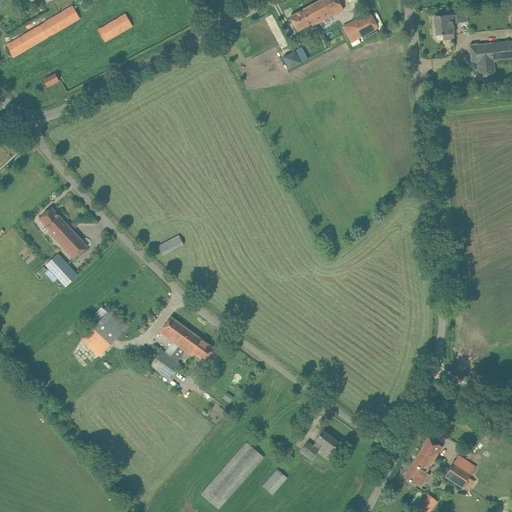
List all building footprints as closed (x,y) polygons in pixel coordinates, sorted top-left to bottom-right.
[(149,7),(142,10),(148,21),(152,19),(154,22),(156,26),(159,24),(159,25),(166,21),(166,23),(167,22),(169,21),(170,21),(169,21),(170,20),(170,21),(171,20),(170,20),(173,19),(173,17),(175,16),(179,14),(176,10),(171,0),(170,0),(163,4),(161,5),(159,2),(149,7)] [(321,0),(289,17),(294,26),(297,31),(307,25),(308,28),(343,9),(337,0),(321,0)] [(12,57),(80,18),(73,7),(29,32),(25,26),(8,36),(12,42),(5,46),(12,57)] [(465,33),(511,28),(511,8),(463,14),(465,33)] [(99,28),(106,42),(135,27),(127,13),(99,28)] [(359,39),(377,29),(379,29),(370,13),(363,17),(364,19),(359,22),(357,20),(350,24),(359,39)] [(434,17),(435,35),(442,35),(443,41),(454,39),(453,23),(458,23),(457,15),(434,17)] [(482,61),(478,62),(478,61),(477,62),(478,62),(479,79),(495,78),(493,61),(511,58),(511,41),(480,45),(482,61)] [(293,51),(282,57),(288,68),(299,62),(293,51)] [(47,87),(59,81),(55,74),(43,80),(47,87)] [(39,219),(46,226),(49,229),(47,230),(74,259),(87,247),(51,208),(39,219)] [(179,235),(166,242),(157,247),(162,256),(184,244),(179,235)] [(46,265),(45,265),(49,269),(47,271),(47,272),(55,280),(55,281),(57,279),(65,288),(78,275),(58,253),(46,265)] [(111,308),(104,316),(82,340),(100,356),(122,333),(129,325),(111,308)] [(165,325),(159,332),(172,342),(178,346),(190,331),(171,317),(165,325)] [(214,349),(190,331),(192,356),(194,354),(205,362),(214,349)] [(161,350),(150,365),(159,372),(170,357),(164,353),(161,350)] [(170,357),(159,372),(169,379),(180,364),(177,362),(170,357)] [(319,450),(329,457),(339,443),(323,432),(313,446),(308,442),(301,452),(312,460),(319,450)] [(428,438),(404,477),(418,486),(442,447),(428,438)] [(200,494),(218,510),(264,457),(246,442),(200,494)] [(469,478),(476,467),(458,456),(445,477),(462,488),(464,487),(469,490),(474,482),(469,478)] [(277,469),(262,486),(272,495),(287,478),(286,477),(282,473),(277,469)] [(426,494),(416,507),(422,511),(429,511),(437,502),(426,494)]
